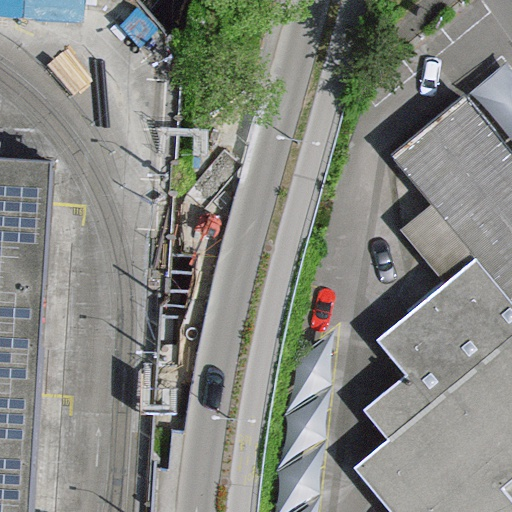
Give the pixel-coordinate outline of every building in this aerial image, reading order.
[(0,0),(0,171),(57,175),(32,511),(143,511),(148,450),(172,64),(133,22),(115,3),(112,0),(0,0)] [(511,156),(465,101),(397,156),(434,203),(481,260),(454,281),(380,342),(410,377),(437,412),(395,446),(365,471),(398,511),(473,511),(496,494),(507,507),(511,503),(511,156)] [(0,511),(32,511),(57,175),(0,171),(0,511)] [(406,227),(454,281),(481,260),(434,203),(406,227)] [(437,412),(410,377),(367,412),(395,446),(437,412)] [(511,511),(507,507),(496,494),(473,511),(511,511)]
